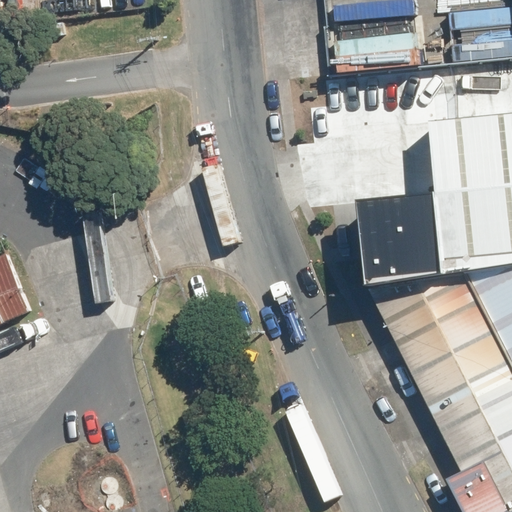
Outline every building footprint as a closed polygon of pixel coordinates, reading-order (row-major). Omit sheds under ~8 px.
[(68,37),(66,24),(54,25),(56,39),(68,37)] [(511,113),(426,120),(440,203),(444,242),(448,281),(468,278),(511,270),(511,113)] [(440,203),(362,211),(368,268),(376,267),(378,288),(448,281),(444,242),(440,203)] [(0,256),(0,327),(34,314),(8,254),(0,256)] [(511,270),(468,278),(511,361),(511,270)] [(511,511),(511,365),(468,278),(372,294),(466,475),(452,482),(467,511),(511,511)]
